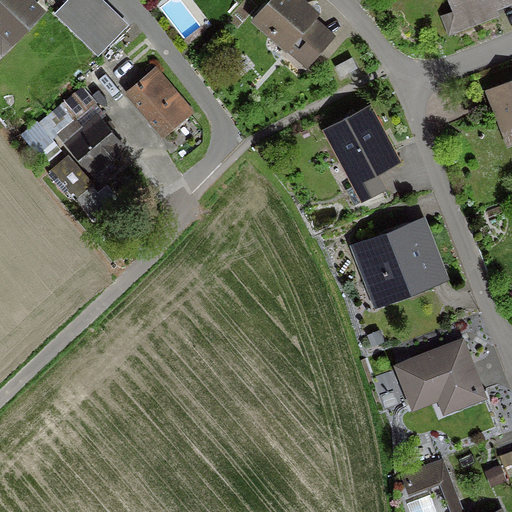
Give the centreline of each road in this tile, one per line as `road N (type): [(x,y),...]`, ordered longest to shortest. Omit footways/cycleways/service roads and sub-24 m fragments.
road 1 (residential): [(409,91),(511,356)]
road 2 (residential): [(176,222),(227,139),(126,0)]
road 3 (residential): [(176,222),(0,402)]
